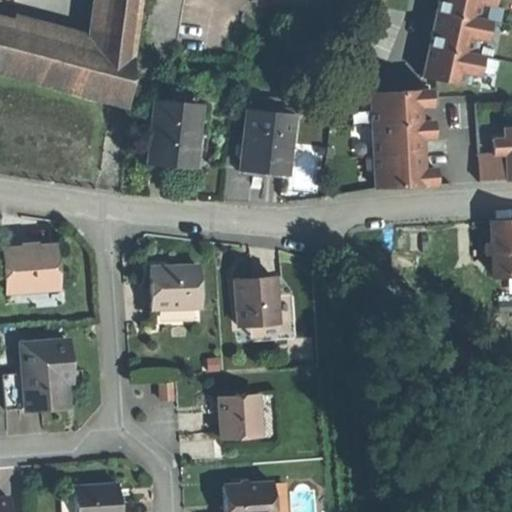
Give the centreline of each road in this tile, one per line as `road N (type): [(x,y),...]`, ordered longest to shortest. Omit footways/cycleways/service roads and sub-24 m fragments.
road 1 (residential): [(106,212),(275,222),(511,202)]
road 2 (unknown): [(331,218),(511,404)]
road 3 (residential): [(106,212),(119,440)]
